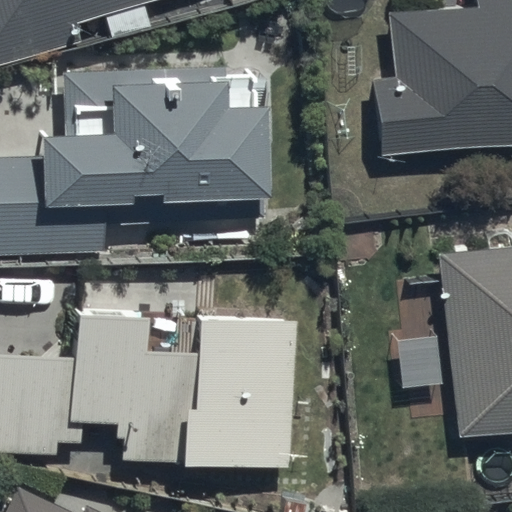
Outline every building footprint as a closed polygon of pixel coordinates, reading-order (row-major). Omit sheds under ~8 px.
[(0,0),(0,54),(76,33),(69,4),(83,0),(98,0),(105,25),(143,14),(139,0),(0,0)] [(358,72),(369,140),(511,115),(511,0),(380,0),(392,66),(358,72)] [(262,206),(255,74),(216,76),(215,49),(51,57),(53,101),(28,103),(29,136),(0,137),(0,246),(98,242),(97,214),(262,206)] [(511,222),(426,231),(444,417),(511,410),(511,222)] [(282,451),(288,304),(214,293),(214,275),(93,270),(92,283),(63,282),(61,329),(0,326),(0,437),(47,442),(48,425),(75,427),(76,400),(106,401),(104,418),(118,420),(115,442),(177,450),(179,439),(282,451)] [(146,511),(131,505),(128,511),(71,483),(65,496),(11,469),(0,490),(0,511),(146,511)]
